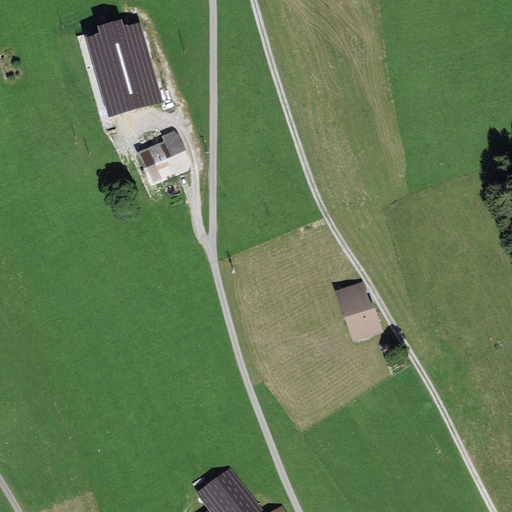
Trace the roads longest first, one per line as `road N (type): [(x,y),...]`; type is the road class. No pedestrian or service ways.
road 1 (track): [(494,511),(430,385),(318,198),(253,0)]
road 2 (track): [(299,511),(255,405),(214,266),(213,0)]
road 3 (track): [(175,112),(188,136),(198,220),(214,266)]
